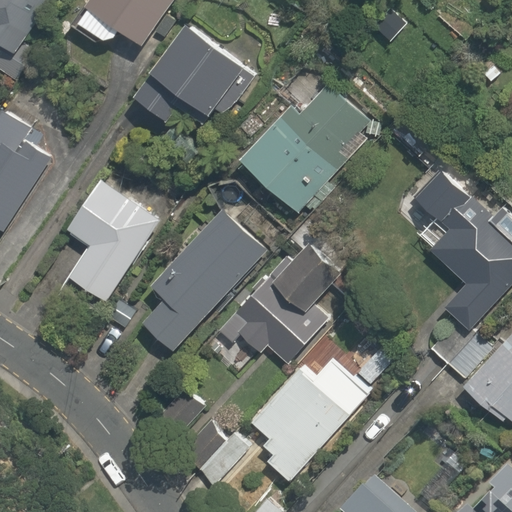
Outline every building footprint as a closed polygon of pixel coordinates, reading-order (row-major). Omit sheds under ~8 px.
[(0,0),(0,44),(11,52),(45,0),(0,0)] [(81,0),(66,22),(97,44),(108,27),(135,46),(166,0),(81,0)] [(212,105),(227,113),(253,69),(171,20),(126,96),(165,119),(177,98),(206,115),(212,105)] [(298,114),(282,100),(228,162),(291,217),(370,127),(323,86),(298,114)] [(20,148),(32,126),(0,109),(0,229),(6,233),(45,161),(20,148)] [(457,286),(441,301),(464,327),(511,282),(511,215),(459,159),(414,201),(439,228),(420,246),(457,286)] [(96,173),(62,227),(87,242),(64,279),(101,302),(158,213),(96,173)] [(164,314),(146,333),(166,352),(265,246),(216,200),(158,262),(170,274),(148,298),(164,314)] [(334,273),(299,247),(264,292),(249,281),(217,322),(259,354),(264,347),(286,363),(323,315),(309,305),(334,273)] [(511,323),(489,344),(476,329),(444,357),(461,378),(456,382),(496,428),(511,414),(511,323)] [(392,360),(376,346),(351,374),(367,388),(392,360)] [(271,454),(266,460),(288,480),(350,410),(298,364),(249,420),(268,436),(260,445),(271,454)] [(205,404),(193,394),(169,420),(181,431),(205,404)] [(221,432),(211,422),(182,449),(212,480),(247,447),(227,427),(221,432)] [(511,511),(511,478),(499,467),(458,511),(511,511)] [(397,511),(363,480),(334,511),(397,511)]
